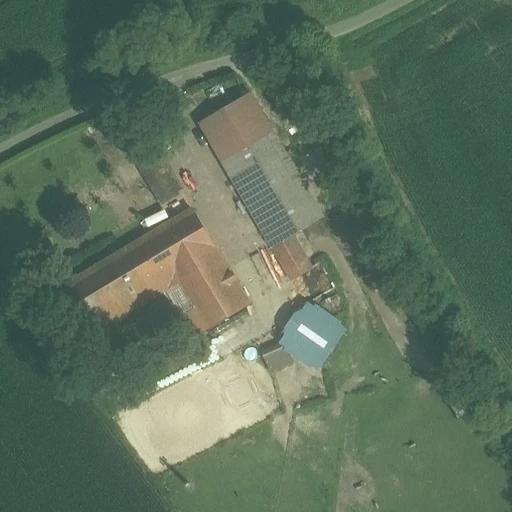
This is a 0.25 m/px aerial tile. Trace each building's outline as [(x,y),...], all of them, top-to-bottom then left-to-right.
[(232,65),(194,85),(292,266),(330,246),(232,65)] [(178,176),(147,116),(133,124),(164,184),(178,176)] [(247,292),(200,197),(133,229),(155,273),(180,261),(205,313),(247,292)] [(130,233),(74,260),(94,300),(149,273),(130,233)] [(334,318),(291,332),(299,357),(342,342),(334,318)] [(195,333),(188,319),(157,334),(163,348),(195,333)] [(276,372),(299,363),(293,346),(270,355),(276,372)]
